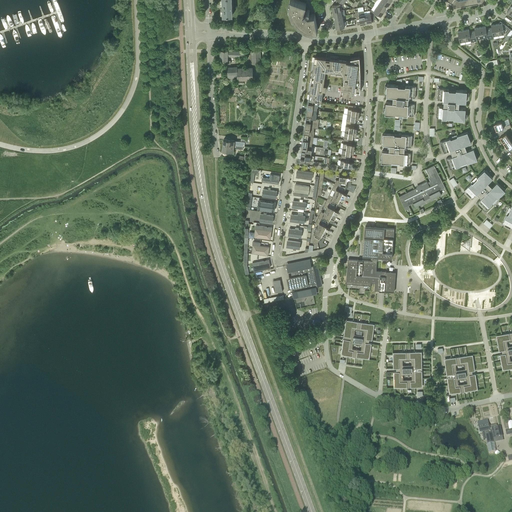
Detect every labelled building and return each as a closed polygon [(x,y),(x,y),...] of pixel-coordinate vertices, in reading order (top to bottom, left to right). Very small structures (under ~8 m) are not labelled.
[(233,15),(232,6),(232,0),(222,0),(223,16),(233,15)] [(318,29),(315,13),(310,14),(308,12),(309,11),(310,11),(310,10),(310,9),(309,9),(308,9),(307,9),(306,9),(305,8),(306,3),(298,0),(290,0),(291,2),(289,2),(289,5),(290,8),(291,12),(292,16),(295,19),(299,23),(301,26),(305,28),(310,30),(314,31),(314,29),(318,29)] [(384,11),(387,6),(380,1),(377,6),(384,11)] [(377,6),(374,11),(377,13),(381,16),(384,11),(377,6)] [(360,24),(366,23),(364,14),(365,14),(364,10),(358,11),(358,13),(355,13),(356,16),(357,20),(359,19),(360,24)] [(371,17),(374,16),(377,13),(374,11),(373,10),(370,11),(370,13),(365,14),(364,14),(366,23),(372,22),(371,17)] [(492,28),(493,35),(504,33),(504,34),(506,36),(511,30),(500,21),(499,23),(491,25),(492,28)] [(494,37),(493,35),(492,28),(486,29),(485,26),(474,28),(475,31),(477,38),(487,37),(487,39),(494,37)] [(477,41),(477,38),(475,31),(469,32),(469,29),(458,31),(460,42),(470,40),(471,42),(477,41)] [(245,56),(245,51),(228,51),(228,50),(221,50),(220,60),(224,60),(224,64),(230,64),(231,60),(228,60),(228,56),(245,56)] [(253,51),(252,51),(252,64),(264,63),(267,63),(266,51),(253,51)] [(309,99),(319,101),(322,101),(323,90),(325,90),(325,91),(326,91),(326,85),(324,85),(326,71),(328,71),(328,72),(344,75),(346,61),(330,59),(330,60),(326,60),(326,58),(315,56),(309,99)] [(360,86),(360,82),(360,77),(360,75),(360,72),(360,69),(360,64),(360,61),(359,57),(353,58),(353,62),(346,61),(344,75),(343,82),(342,82),(340,93),(354,95),(355,90),(360,91),(360,92),(360,88),(360,86)] [(228,80),(253,79),(253,68),(237,68),(237,67),(227,67),(227,68),(224,68),(224,74),(227,74),(228,80)] [(385,108),(385,114),(396,114),(396,115),(403,116),(403,115),(414,116),(414,111),(413,111),(413,110),(414,110),(415,104),(408,104),(408,98),(415,98),(416,93),(415,93),(415,92),(416,92),(416,86),(405,86),(405,85),(398,84),(398,85),(387,84),(387,89),(388,90),(388,91),(387,91),(386,96),(393,96),(393,102),(386,102),(385,107),(387,107),(387,109),(385,108)] [(436,112),(436,117),(447,118),(447,119),(454,120),(454,119),(465,120),(465,114),(465,113),(466,108),(459,107),(459,101),(466,102),(467,96),(467,95),(467,90),(456,89),(456,88),(449,88),(449,89),(438,88),(438,93),(439,93),(439,95),(438,95),(437,100),(444,100),(444,106),(437,106),(436,111),(437,111),(437,112),(436,112)] [(307,108),(317,110),(317,107),(318,107),(319,101),(309,99),(307,108)] [(359,115),(360,111),(356,111),(357,110),(357,109),(357,106),(349,105),(348,108),(348,114),(347,113),(347,114),(359,115)] [(306,117),(316,119),(317,113),(316,113),(317,110),(307,108),(306,117)] [(355,119),(359,120),(359,115),(347,114),(347,119),(346,119),(346,120),(347,120),(346,122),(355,123),(355,121),(355,120),(355,119)] [(305,126),(314,128),(318,128),(319,119),(316,119),(306,117),(305,126)] [(498,133),(507,129),(511,127),(510,124),(506,125),(504,121),(504,120),(494,124),(496,130),(497,130),(498,133)] [(357,132),(357,128),(354,128),(354,127),(354,126),(355,123),(346,122),(346,125),(345,131),(357,132)] [(304,135),(313,137),(314,131),(314,128),(305,126),(304,135)] [(499,137),(503,142),(511,136),(507,129),(498,133),(500,136),(499,137)] [(353,136),(356,137),(357,132),(345,131),(344,136),(344,137),(344,139),(352,141),(353,138),(353,137),(353,136)] [(450,138),(440,142),(442,147),(443,146),(443,148),(442,148),(444,153),(451,151),(453,156),(446,159),(448,163),(449,163),(449,164),(448,165),(450,170),(460,166),(461,167),(467,164),(467,163),(477,160),(476,155),(475,154),(473,149),(467,151),(465,145),(471,143),(469,138),(469,137),(467,132),(457,136),(457,135),(450,137),(450,138)] [(382,158),(381,163),(392,164),(392,165),(399,165),(399,164),(410,165),(411,160),(409,160),(409,159),(411,159),(411,153),(404,153),(405,147),(412,147),(412,142),(411,142),(411,141),(412,141),(412,136),(401,135),(402,134),(394,133),(394,134),(383,133),(383,139),(384,139),(384,140),(383,140),(383,145),(389,146),(389,152),(382,151),(382,156),(383,156),(383,158),(382,158)] [(302,145),(312,146),(312,143),(313,143),(313,137),(304,135),(302,145)] [(234,144),(243,145),(243,141),(247,142),(248,137),(241,136),(241,141),(223,140),(223,143),(234,144)] [(510,150),(511,148),(511,136),(503,142),(507,148),(508,147),(510,150)] [(354,150),(355,145),(352,145),(352,144),(352,143),(352,141),(344,139),(343,142),(343,143),(343,148),(342,148),(354,150)] [(301,154),(311,155),(312,149),(311,149),(312,146),(302,145),(301,154)] [(350,154),(354,154),(354,150),(342,148),(342,153),(341,153),(341,154),(342,154),(341,157),(350,158),(350,155),(350,154)] [(352,167),(352,162),(349,162),(349,161),(350,161),(349,160),(350,158),(341,157),(341,159),(341,160),(340,165),(352,167)] [(415,189),(399,196),(402,202),(406,210),(410,208),(409,205),(410,204),(413,203),(415,207),(421,204),(420,202),(424,200),(430,197),(431,198),(435,196),(436,197),(441,195),(439,190),(442,189),(445,187),(442,182),(435,168),(434,165),(426,169),(430,177),(429,178),(430,181),(427,182),(415,189)] [(295,177),(311,179),(312,171),(296,169),(295,177)] [(472,183),(464,190),(468,194),(468,193),(469,194),(468,195),(472,199),(477,194),(481,198),(476,203),(480,207),(481,206),(482,207),(481,208),(485,211),(492,203),(493,204),(498,199),(497,198),(505,191),(502,187),(501,186),(497,182),(492,187),(488,183),(493,178),(489,174),(488,174),(484,170),(477,178),(476,177),(471,182),(472,183)] [(262,181),(280,184),(281,179),(275,178),(275,174),(270,174),(269,177),(263,176),(262,181)] [(336,180),(335,183),(346,187),(346,182),(347,182),(347,181),(346,181),(347,180),(348,180),(351,181),(352,176),(348,176),(340,175),(339,175),(340,175),(339,180),(336,180)] [(458,184),(453,177),(449,180),(454,187),(458,184)] [(335,183),(332,189),(335,191),(334,193),(345,199),(347,195),(343,193),(343,192),(346,187),(335,183)] [(294,192),(307,194),(309,186),(295,184),(294,192)] [(263,196),(277,197),(278,191),(263,189),(262,195),(263,196)] [(330,194),(327,200),(337,205),(338,202),(339,201),(343,203),(345,199),(334,193),(333,196),(330,194)] [(260,206),(273,207),(274,201),(269,200),(269,198),(256,196),(254,196),(252,204),(253,204),(255,204),(257,208),(260,206)] [(293,208),(305,210),(305,209),(306,202),(294,200),(293,208)] [(327,200),(324,206),(326,208),(325,210),(336,216),(338,212),(334,210),(335,209),(337,205),(327,200)] [(507,214),(502,224),(506,226),(507,225),(508,226),(508,227),(511,229),(511,204),(510,208),(510,207),(506,214),(507,214)] [(321,211),(318,217),(328,222),(330,219),(330,218),(334,220),(336,216),(325,210),(324,213),(321,211)] [(259,220),(273,222),(274,215),(260,214),(259,220)] [(290,221),(304,224),(304,223),(305,216),(291,214),(290,221)] [(318,217),(315,223),(318,225),(317,227),(317,228),(328,233),(330,229),(326,227),(326,226),(327,226),(326,225),(328,222),(318,217)] [(493,224),(487,219),(483,223),(489,228),(493,224)] [(347,267),(346,283),(348,283),(370,285),(371,285),(371,282),(375,283),(374,290),(377,290),(378,291),(380,291),(384,291),(385,291),(394,292),(396,272),(376,270),(377,257),(392,258),(394,229),(365,226),(363,256),(373,256),(372,261),(348,259),(348,260),(347,267)] [(254,237),(272,239),(273,230),(256,228),(254,237)] [(288,236),(300,238),(301,230),(289,228),(288,236)] [(315,233),(313,244),(318,243),(321,236),(322,236),(321,236),(322,235),(326,237),(328,233),(317,228),(315,232),(314,232),(315,233)] [(300,242),(287,240),(286,247),(299,248),(300,242)] [(253,253),(270,255),(271,246),(254,244),(253,253)] [(317,286),(322,285),(318,265),(313,266),(311,266),(310,261),(287,265),(288,271),(291,271),(292,276),(287,277),(289,289),(294,287),(295,290),(292,291),(293,297),(317,292),(316,286),(317,286)] [(271,268),(270,262),(254,265),(255,271),(271,268)] [(273,281),(276,292),(283,291),(280,279),(273,281)] [(264,299),(265,303),(284,299),(283,295),(264,299)] [(375,324),(369,323),(348,320),(346,320),(345,328),(343,337),(348,338),(368,341),(368,339),(372,340),(373,334),(374,330),(375,324)] [(503,350),(503,352),(511,350),(511,332),(501,334),(496,335),(497,342),(498,345),(498,348),(499,351),(503,350)] [(368,341),(348,338),(343,337),(342,346),(341,355),(343,355),(348,356),(364,358),(369,359),(370,353),(371,347),(372,343),(367,343),(368,341)] [(511,350),(503,352),(504,354),(500,354),(500,358),(501,361),(501,364),(503,370),(508,369),(511,368),(511,350)] [(398,370),(422,369),(422,360),(422,352),(420,352),(398,352),(393,352),(393,359),(393,362),(393,365),(393,368),(398,368),(398,370)] [(445,367),(447,376),(471,372),(471,371),(475,370),(475,367),(474,364),(474,361),(473,355),(467,355),(446,358),(444,359),(445,367)] [(422,369),(398,370),(398,372),(393,372),(393,375),(393,378),(394,381),(394,388),(399,388),(413,387),(420,387),(423,387),(422,378),(422,369)] [(471,372),(447,376),(448,385),(449,394),(451,393),(472,390),(478,390),(477,383),(476,380),(476,377),(475,374),(471,374),(471,372)] [(492,438),(502,436),(500,427),(497,428),(496,425),(489,426),(488,424),(478,427),(479,433),(482,432),(483,440),(486,439),(487,444),(493,443),(492,438)] [(502,458),(506,451),(499,447),(495,453),(502,458)]
